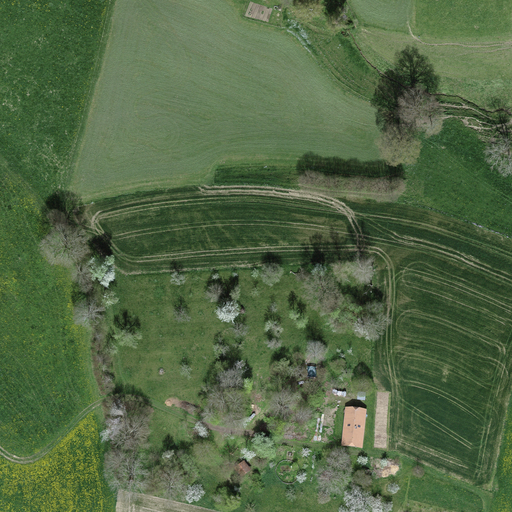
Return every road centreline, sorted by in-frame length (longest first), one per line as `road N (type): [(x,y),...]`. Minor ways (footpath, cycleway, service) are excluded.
road 1 (track): [(485,511),(481,486),(125,393),(89,409),(35,454),(0,452)]
road 2 (track): [(109,0),(47,202)]
